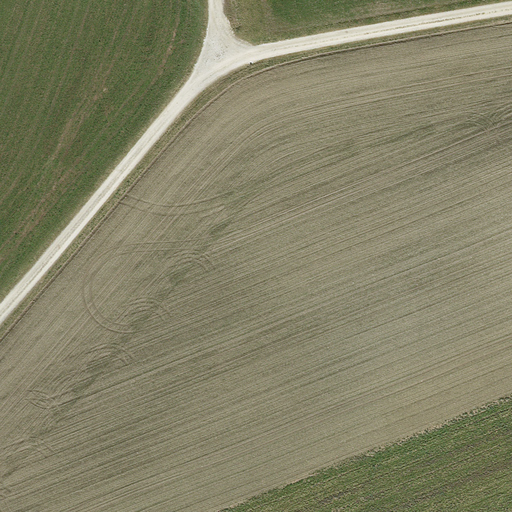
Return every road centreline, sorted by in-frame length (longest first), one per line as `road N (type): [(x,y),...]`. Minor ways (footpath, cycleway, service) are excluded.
road 1 (track): [(213,0),(220,63),(0,317)]
road 2 (track): [(220,63),(511,12)]
